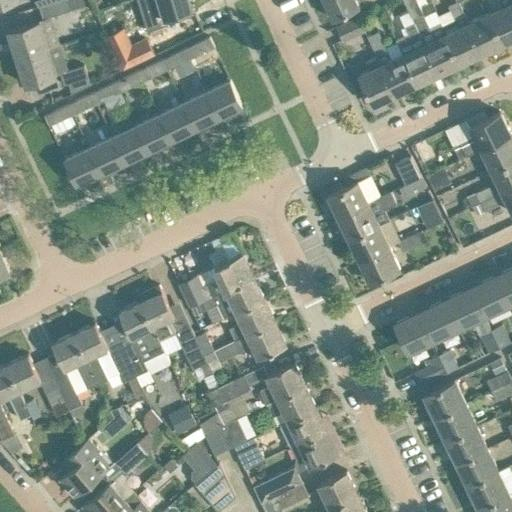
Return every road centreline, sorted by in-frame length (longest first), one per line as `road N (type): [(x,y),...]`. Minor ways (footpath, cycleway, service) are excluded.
road 1 (residential): [(57,294),(259,196)]
road 2 (residential): [(323,328),(511,241)]
road 3 (residential): [(410,511),(323,328)]
road 4 (residential): [(339,157),(507,74)]
road 5 (residential): [(339,157),(265,0)]
road 6 (residential): [(323,328),(259,196)]
road 7 (residential): [(57,294),(0,172)]
